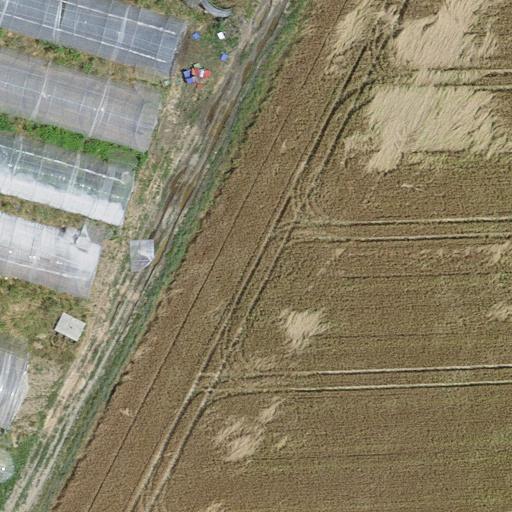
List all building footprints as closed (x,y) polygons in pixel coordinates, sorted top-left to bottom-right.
[(0,0),(0,23),(171,63),(185,6),(160,0),(0,0)] [(162,81),(0,44),(0,104),(150,138),(162,81)] [(0,128),(0,185),(122,219),(137,166),(0,128)] [(0,211),(0,267),(90,293),(105,242),(0,211)] [(29,348),(0,341),(0,419),(11,422),(29,348)]
